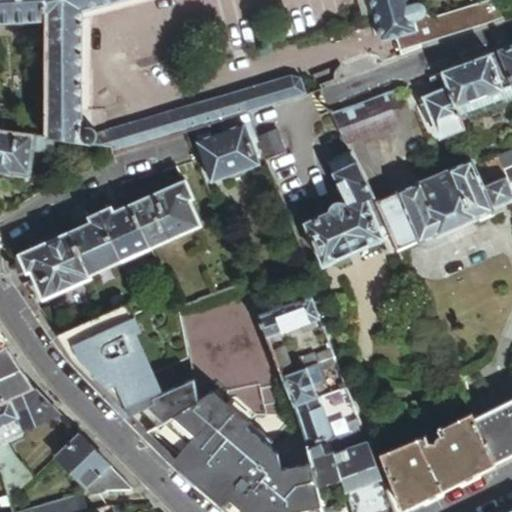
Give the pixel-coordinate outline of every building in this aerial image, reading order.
[(0,0),(0,25),(46,21),(45,0),(0,0)] [(295,99),(303,97),(298,80),(289,77),(93,133),(92,131),(89,127),(81,130),(81,11),(124,0),(368,0),(373,14),(380,42),(395,38),(417,32),(414,19),(410,6),(408,0),(45,0),(46,21),(46,61),(46,72),(46,136),(47,136),(56,138),(111,145),(113,154),(186,132),(192,130),(295,99)] [(503,17),(498,0),(492,0),(436,17),(428,16),(414,19),(417,32),(421,45),(485,26),(503,19),(503,17)] [(423,2),(410,6),(414,19),(428,16),(428,15),(429,12),(428,8),(427,6),(423,2)] [(421,45),(417,32),(395,38),(400,58),(419,51),(421,45)] [(511,47),(499,53),(511,85),(511,47)] [(503,91),(489,56),(443,74),(444,76),(449,89),(456,109),(503,91)] [(35,72),(46,72),(46,61),(35,61),(35,72)] [(449,89),(444,76),(441,77),(445,87),(434,91),(433,89),(430,90),(433,96),(449,89)] [(456,109),(449,89),(433,96),(424,99),(425,101),(434,124),(440,138),(464,128),(456,109)] [(327,104),(322,93),(321,92),(303,97),(295,99),(299,113),(327,104)] [(399,108),(393,92),(332,115),(346,145),(395,127),(389,112),(399,108)] [(429,126),(434,124),(425,101),(420,102),(429,126)] [(224,132),(195,142),(210,181),(260,164),(245,124),(230,130),(227,124),(222,126),(224,132)] [(6,131),(0,129),(0,170),(28,175),(30,174),(34,151),(36,135),(6,131)] [(194,136),(192,130),(186,132),(188,139),(194,136)] [(276,130),(257,136),(266,161),(285,154),(276,130)] [(46,136),(36,135),(34,151),(54,154),(56,139),(56,138),(47,136),(46,136)] [(381,240),(391,235),(375,202),(351,154),(328,164),(344,199),(348,206),(346,207),(345,210),(344,209),(343,207),(341,206),(339,205),(336,205),(333,207),(331,210),(331,213),(303,225),(322,266),(381,240)] [(506,180),(501,168),(497,160),(485,165),(493,185),(506,180)] [(494,211),(511,202),(511,194),(506,180),(493,185),(483,189),(471,161),(395,194),(375,202),(391,235),(398,251),(418,242),(419,244),(437,236),(438,237),(475,221),(475,220),(494,212),(494,211)] [(511,163),(501,168),(506,180),(511,194),(511,163)] [(275,184),(268,165),(256,169),(264,188),(275,184)] [(0,179),(27,183),(28,175),(0,170),(0,179)] [(185,183),(132,206),(147,242),(163,235),(167,242),(200,227),(189,202),(193,200),(185,183)] [(348,206),(344,199),(339,205),(341,206),(343,207),(344,209),(345,210),(346,207),(348,206)] [(147,242),(132,206),(114,214),(102,219),(118,255),(147,242)] [(111,209),(100,214),(102,219),(114,214),(111,209)] [(102,219),(100,214),(90,218),(92,224),(102,219)] [(118,255),(102,219),(92,224),(71,233),(87,269),(118,255)] [(87,269),(71,233),(21,255),(28,272),(31,271),(35,279),(44,299),(91,279),(89,276),(87,269)] [(163,235),(147,242),(150,249),(167,242),(163,235)] [(390,260),(400,255),(398,251),(391,235),(381,240),(390,260)] [(150,249),(147,242),(118,255),(121,262),(150,249)] [(121,262),(118,255),(87,269),(89,276),(121,262)] [(22,284),(36,303),(44,299),(35,279),(22,284)] [(257,314),(245,284),(198,301),(198,302),(178,309),(201,403),(198,404),(206,437),(219,487),(222,502),(234,511),(324,511),(319,487),(314,465),(313,462),(309,450),(307,447),(293,408),(289,400),(281,379),(280,374),(273,358),(266,338),(263,329),(258,317),(257,314)] [(319,319),(310,298),(258,317),(263,329),(266,338),(319,319)] [(0,403),(35,389),(6,347),(0,349),(0,403)] [(273,358),(280,374),(290,370),(284,354),(273,358)] [(304,369),(281,379),(289,400),(293,408),(316,399),(304,369)] [(0,426),(52,406),(35,389),(0,403),(0,426)] [(495,464),(511,455),(511,398),(474,418),(495,464)] [(316,399),(293,408),(307,447),(332,437),(320,406),(318,407),(316,399)] [(206,437),(198,404),(147,431),(185,470),(222,502),(219,487),(206,437)] [(25,432),(60,415),(52,406),(0,426),(0,464),(11,458),(6,448),(8,447),(24,439),(25,432)] [(474,418),(471,411),(461,416),(449,422),(448,420),(444,422),(444,424),(442,425),(444,430),(440,432),(436,441),(431,438),(428,433),(382,456),(404,510),(495,464),(474,418)] [(344,479),(348,492),(353,491),(364,486),(383,479),(366,436),(363,429),(333,441),(336,452),(344,479)] [(134,491),(81,435),(58,455),(85,485),(91,496),(106,493),(106,492),(131,491),(134,491)] [(336,452),(333,441),(322,445),(309,450),(313,462),(314,465),(319,487),(344,479),(336,452)] [(10,499),(35,476),(8,447),(6,448),(11,458),(0,464),(0,466),(1,471),(10,499)] [(353,491),(359,511),(371,511),(364,486),(353,491)] [(86,511),(83,496),(19,511),(86,511)]
